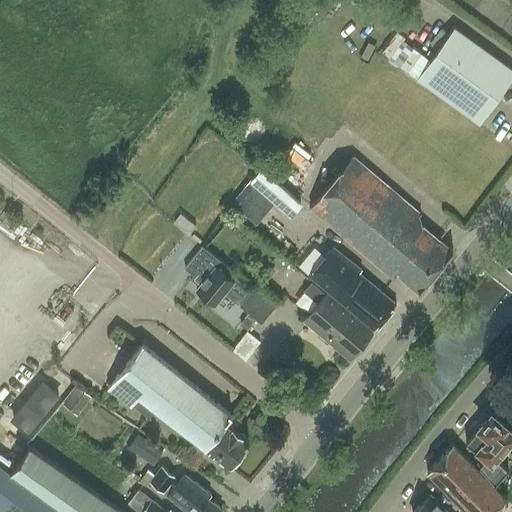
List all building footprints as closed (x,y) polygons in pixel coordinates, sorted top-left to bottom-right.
[(511,78),(511,69),(453,28),(417,78),(480,124),(511,78)] [(419,292),(447,258),(453,251),(422,225),(420,215),(421,214),(353,156),(311,207),(394,279),(398,274),(416,290),(419,292)] [(261,169),(259,171),(232,204),(257,225),(276,202),(291,215),(301,202),(261,169)] [(238,304),(251,288),(236,276),(238,273),(203,246),(200,249),(184,268),(194,276),(191,280),(199,286),(197,289),(215,304),(224,293),(238,304)] [(376,329),(397,304),(359,273),(362,270),(333,247),(310,275),(376,329)] [(309,315),(304,320),(351,358),(373,332),(312,281),(304,291),(305,292),(318,303),(309,315)] [(261,324),(279,302),(257,284),(240,306),(261,324)] [(248,330),(256,319),(249,314),(241,325),(248,330)] [(246,361),(261,342),(248,332),(233,351),(246,361)] [(156,410),(225,465),(228,467),(248,442),(224,422),(231,415),(142,344),(107,387),(131,406),(131,405),(149,419),(156,410)] [(77,386),(64,405),(78,415),(92,397),(77,386)] [(480,426),(466,442),(484,459),(479,465),(495,484),(508,469),(496,458),(511,441),(511,430),(491,413),(484,413),(479,419),(480,426)] [(154,465),(163,451),(138,434),(129,449),(154,465)] [(453,444),(447,450),(427,472),(466,511),(492,511),(506,499),(453,444)] [(0,507),(6,511),(123,511),(29,447),(12,472),(0,463),(0,507)] [(185,504),(194,511),(219,511),(222,509),(202,493),(205,490),(185,474),(180,480),(163,466),(150,482),(163,493),(167,489),(170,492),(168,495),(182,507),(185,504)] [(174,511),(170,509),(167,511),(165,511),(138,490),(128,502),(140,511),(174,511)] [(447,511),(430,495),(412,511),(447,511)]
